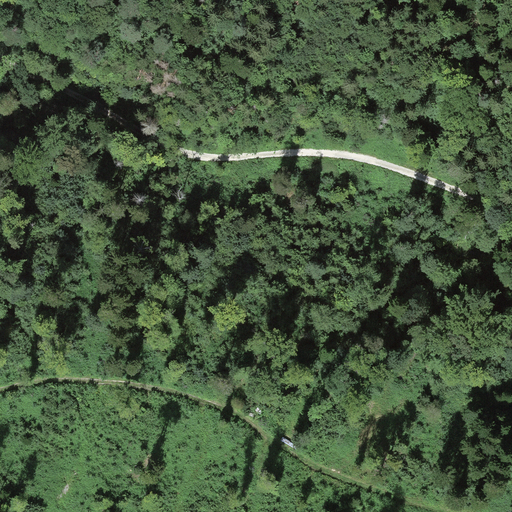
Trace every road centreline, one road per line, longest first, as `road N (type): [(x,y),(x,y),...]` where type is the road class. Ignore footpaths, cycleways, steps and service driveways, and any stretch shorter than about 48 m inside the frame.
road 1 (track): [(0,61),(186,156),(322,152),(383,162),(511,209)]
road 2 (track): [(0,389),(93,381),(189,394),(276,443)]
road 3 (track): [(441,511),(327,472),(276,443)]
